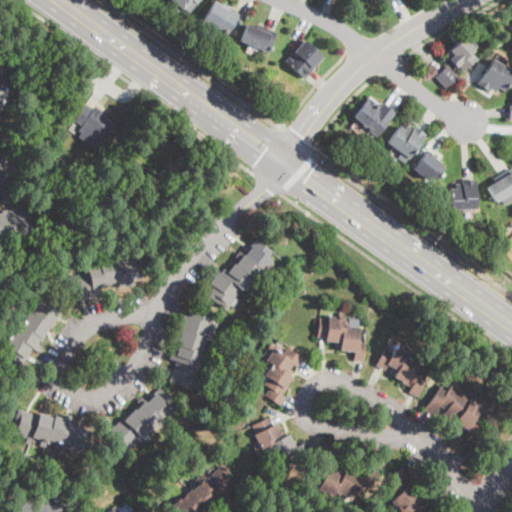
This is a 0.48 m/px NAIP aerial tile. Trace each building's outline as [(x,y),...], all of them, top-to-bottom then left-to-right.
[(200,0),(189,13),(183,8),(181,10),(170,0),(200,0)] [(214,2),(221,6),(223,3),(240,15),(225,37),(201,21),(214,2)] [(265,28),(275,32),(277,33),(268,53),(260,50),(240,41),(247,25),(255,28),(257,25),(265,28)] [(477,58),(464,71),(447,53),(464,38),(474,49),(471,52),(477,58)] [(305,79),(285,61),(304,40),(324,58),(305,79)] [(0,58),(14,65),(3,92),(7,94),(5,99),(7,100),(5,106),(0,103),(0,58)] [(511,71),(511,77),(504,91),(498,87),(496,91),(490,87),(487,91),(476,85),(478,83),(493,59),(511,71)] [(458,76),(446,88),(436,76),(446,67),(448,65),(458,76)] [(368,98),(380,107),(383,104),(395,113),(377,136),(354,117),(368,98)] [(86,105),(92,109),(93,107),(106,115),(105,117),(116,124),(98,151),(78,137),(81,133),(79,131),(82,126),(74,121),(85,104),(86,105)] [(407,126),(413,130),(415,127),(425,134),(404,164),(397,158),(400,154),(396,151),(397,150),(388,143),(400,126),(405,129),(407,126)] [(370,145),(364,153),(358,148),(363,140),(370,145)] [(445,169),(436,181),(430,176),(426,180),(412,169),(425,152),(445,169)] [(151,174),(139,191),(120,177),(132,160),(151,174)] [(511,200),(504,205),(500,200),(495,203),(486,187),(494,182),(492,179),(511,168),(511,169),(511,200)] [(87,180),(82,187),(76,183),(81,176),(87,180)] [(462,209),(451,209),(450,189),(456,189),(455,184),(462,184),(462,181),(476,180),(477,208),(462,209)] [(151,203),(151,204),(140,195),(149,184),(160,192),(151,203)] [(17,208),(18,212),(28,211),(31,234),(0,238),(0,215),(4,215),(3,210),(17,208)] [(272,253),(268,258),(272,261),(268,267),(271,270),(267,275),(265,273),(247,295),(245,294),(233,307),(231,305),(227,310),(207,294),(214,286),(210,283),(219,271),(220,272),(224,268),(227,271),(238,259),(235,256),(239,251),(243,254),(256,239),(272,253)] [(134,280),(135,285),(120,288),(118,281),(105,284),(105,286),(97,288),(98,294),(94,294),(95,297),(72,302),(67,278),(84,274),(83,270),(87,269),(86,265),(139,253),(145,278),(134,280)] [(64,308),(59,316),(52,327),(49,325),(37,344),(41,346),(38,351),(32,348),(22,365),(4,354),(8,348),(3,345),(11,333),(13,334),(20,324),(22,325),(30,312),(31,313),(42,295),(64,308)] [(216,315),(209,335),(214,336),(212,341),(205,339),(202,348),(207,350),(205,355),(203,355),(200,363),(204,365),(202,369),(205,370),(203,375),(198,373),(192,390),(169,381),(177,361),(169,358),(171,352),(176,354),(179,346),(177,345),(182,332),(179,330),(185,315),(189,317),(192,307),(216,315)] [(345,313),(344,320),(343,325),(359,327),(357,342),(365,343),(363,363),(354,362),(354,352),(339,350),(340,348),(334,347),(334,342),(325,341),(325,338),(316,337),(318,318),(327,319),(327,316),(340,318),(340,313),(345,313)] [(410,349),(406,356),(418,362),(415,366),(422,370),(419,376),(426,380),(418,397),(408,393),(411,387),(401,383),(402,381),(394,377),(398,370),(388,365),(386,370),(376,365),(384,348),(393,352),(397,342),(410,349)] [(287,348),(303,359),(297,367),(292,364),(289,369),(293,372),(290,376),(292,378),(288,384),(290,386),(283,396),(286,398),(281,406),(265,395),(270,389),(265,385),(269,378),(265,375),(269,369),(264,366),(267,362),(265,360),(273,349),(282,355),(287,348)] [(443,384),(449,388),(452,384),(469,396),(471,392),(476,395),(474,397),(479,400),(475,405),(481,409),(479,413),(484,417),(479,424),(487,429),(476,445),(468,439),(471,434),(462,427),(463,425),(456,420),(454,424),(442,416),(445,412),(438,407),(431,416),(423,410),(442,383),(443,384)] [(159,387),(175,402),(170,408),(173,411),(164,421),(161,418),(152,428),(150,426),(125,451),(107,433),(122,418),(125,421),(140,406),(136,402),(141,397),(145,401),(159,387)] [(29,412),(63,422),(66,414),(72,416),(70,423),(89,429),(82,454),(32,439),(30,444),(25,443),(27,438),(11,434),(18,409),(29,412)] [(270,417),(273,425),(276,424),(283,438),(290,435),(295,447),(304,444),(308,453),(290,461),(287,454),(273,460),(267,447),(255,451),(253,446),(260,443),(252,425),(270,417)] [(417,503),(421,507),(425,503),(432,510),(430,511),(400,511),(391,503),(396,498),(390,492),(399,483),(393,476),(406,463),(413,470),(405,478),(414,488),(412,490),(421,499),(417,503)] [(222,465),(238,483),(231,489),(235,493),(224,504),(222,502),(219,505),(216,503),(208,510),(207,509),(203,511),(174,511),(170,507),(180,497),(181,498),(190,490),(191,492),(198,485),(196,482),(204,474),(208,478),(222,465)] [(326,470),(328,471),(330,468),(343,475),(346,469),(364,479),(371,467),(380,472),(370,489),(361,484),(355,496),(351,494),(345,505),(317,490),(320,485),(312,481),(320,467),(326,470)] [(57,494),(57,496),(63,495),(63,500),(83,497),(84,511),(10,511),(17,510),(16,503),(29,502),(42,500),(42,501),(52,500),(51,495),(57,494)]
